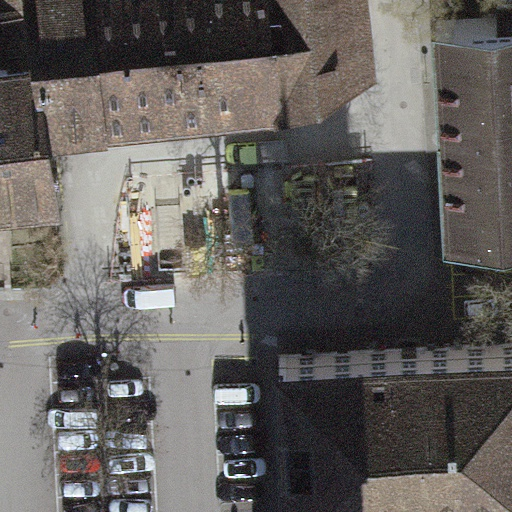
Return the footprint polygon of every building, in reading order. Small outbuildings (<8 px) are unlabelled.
[(48,127),(32,0),(0,0),(0,22),(8,57),(0,57),(0,200),(54,194),(48,127)] [(32,0),(48,127),(103,120),(90,0),(32,0)] [(90,0),(103,120),(285,100),(275,0),(90,0)] [(275,0),(285,100),(377,59),(371,0),(275,0)] [(449,165),(453,230),(511,226),(511,10),(441,15),(449,165)] [(511,511),(511,346),(283,356),(289,511),(511,511)]
